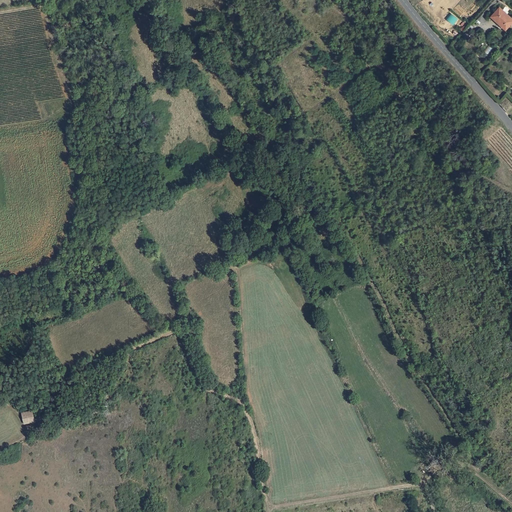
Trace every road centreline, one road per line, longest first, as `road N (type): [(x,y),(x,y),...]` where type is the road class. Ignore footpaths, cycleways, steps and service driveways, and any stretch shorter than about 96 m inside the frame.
road 1 (track): [(425,482),(268,507),(242,403),(205,389),(175,332),(130,350),(104,398),(41,421),(0,449)]
road 2 (track): [(511,190),(429,134),(348,18)]
road 3 (tertiary): [(403,0),(511,127)]
